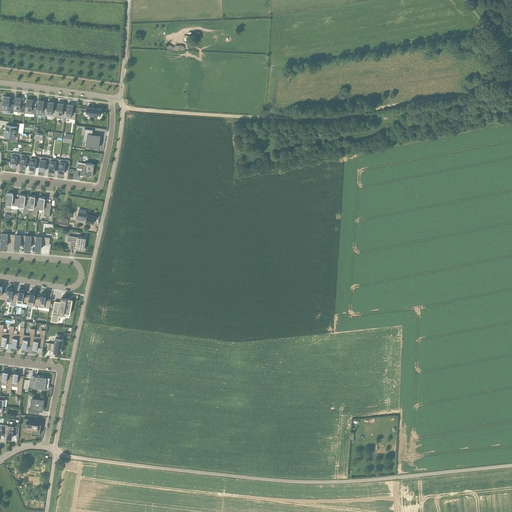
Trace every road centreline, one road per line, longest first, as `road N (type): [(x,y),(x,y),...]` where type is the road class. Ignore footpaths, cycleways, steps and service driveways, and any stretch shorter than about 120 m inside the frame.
road 1 (unclassified): [(54,454),(298,482),(511,465)]
road 2 (track): [(121,108),(333,116),(511,78)]
road 3 (residential): [(121,108),(55,449)]
road 4 (residential): [(111,98),(99,186),(0,176)]
road 5 (residential): [(0,276),(70,289),(81,273),(66,261),(0,255)]
road 6 (residential): [(0,359),(60,370),(45,447)]
